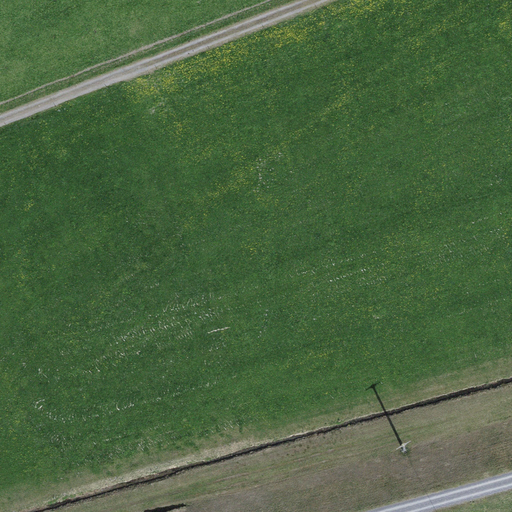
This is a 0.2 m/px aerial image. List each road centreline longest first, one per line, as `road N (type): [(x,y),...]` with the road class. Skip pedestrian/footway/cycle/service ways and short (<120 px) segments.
road 1 (track): [(0,122),(317,0)]
road 2 (track): [(394,511),(511,480)]
